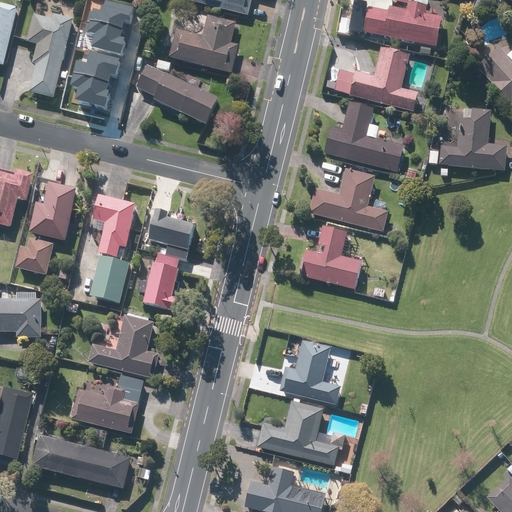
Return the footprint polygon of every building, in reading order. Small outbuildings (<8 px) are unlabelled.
[(132,6),(105,0),(101,0),(100,9),(92,7),(88,21),(122,29),(123,21),(128,22),(132,6)] [(188,0),(247,15),(250,0),(188,0)] [(439,19),(426,17),(427,9),(407,6),(408,0),(391,0),(390,11),(367,8),(362,37),(435,49),(439,19)] [(192,39),(198,14),(156,3),(149,28),(192,39)] [(0,5),(0,67),(4,68),(17,9),(0,5)] [(71,21),(53,17),(52,22),(32,18),(26,46),(33,47),(29,66),(35,68),(28,97),(54,103),(71,21)] [(251,54),(258,29),(215,18),(209,43),(251,54)] [(93,36),(91,46),(120,54),(124,38),(120,37),(122,29),(88,21),(85,34),(93,36)] [(185,69),(191,44),(148,33),(142,58),(185,69)] [(244,84),(251,59),(208,48),(202,73),(244,84)] [(511,52),(505,59),(497,50),(475,71),(511,110),(511,52)] [(417,95),(400,90),(407,58),(379,51),(373,80),(338,72),(332,96),(412,114),(417,95)] [(118,59),(89,52),(86,62),(78,60),(75,73),(108,81),(110,74),(114,75),(118,59)] [(177,101),(184,75),(141,65),(135,90),(177,101)] [(80,89),(77,99),(107,106),(111,90),(106,89),(108,81),(75,73),(71,87),(80,89)] [(237,115),(243,90),(201,79),(194,104),(237,115)] [(171,129),(177,104),(135,93),(128,118),(171,129)] [(323,157),(336,160),(338,153),(348,156),(346,163),(396,175),(403,147),(367,138),(373,113),(348,107),(342,132),(329,129),(323,157)] [(231,144),(237,118),(195,108),(188,133),(231,144)] [(440,147),(439,154),(429,153),(427,167),(503,173),(505,149),(488,147),(491,112),(457,109),(454,148),(440,147)] [(418,172),(407,170),(405,181),(417,183),(418,172)] [(313,191),(307,216),(383,233),(388,212),(380,211),(381,205),(370,203),(374,181),(344,174),(339,196),(313,191)] [(27,181),(0,175),(0,230),(7,232),(13,205),(21,206),(27,181)] [(35,208),(29,236),(64,244),(74,196),(46,190),(42,209),(35,208)] [(134,210),(95,202),(90,226),(103,229),(97,259),(115,263),(118,250),(125,251),(134,210)] [(154,257),(181,263),(185,264),(193,229),(165,223),(166,218),(153,215),(146,245),(156,247),(154,257)] [(321,228),(315,253),(301,250),(295,278),(355,291),(361,263),(340,259),(345,233),(321,228)] [(19,250),(14,271),(46,278),(52,248),(28,243),(27,252),(19,250)] [(181,263),(154,257),(143,308),(174,314),(177,301),(172,300),(181,263)] [(128,265),(115,263),(97,259),(88,300),(119,307),(128,265)] [(4,288),(3,302),(0,301),(0,334),(17,335),(17,340),(40,340),(41,303),(35,303),(36,293),(4,288)] [(159,358),(148,356),(155,324),(124,317),(116,352),(91,347),(87,365),(154,380),(159,358)] [(339,388),(322,384),(330,351),(300,344),(294,372),(283,369),(278,393),(335,405),(339,388)] [(145,385),(120,379),(117,392),(104,389),(102,397),(77,391),(69,422),(133,437),(145,385)] [(0,462),(16,466),(31,397),(0,390),(0,462)] [(334,468),(338,450),(343,451),(346,436),(330,432),(328,436),(316,433),(322,411),(288,404),(282,430),(261,425),(256,449),(334,468)] [(39,436),(31,469),(122,492),(130,459),(39,436)] [(271,468),(268,484),(249,480),(243,511),(249,511),(321,511),(324,497),(289,489),(293,473),(271,468)] [(511,511),(511,483),(506,478),(484,498),(497,511),(511,511)]
